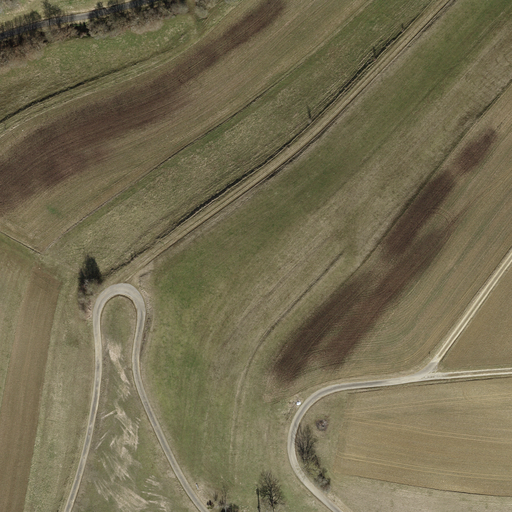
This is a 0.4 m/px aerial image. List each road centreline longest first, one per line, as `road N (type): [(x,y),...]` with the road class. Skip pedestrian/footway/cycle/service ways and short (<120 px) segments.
road 1 (unclassified): [(67,511),(94,410),(100,300),(121,285),(142,303),(136,348),(145,399),(207,511)]
road 2 (track): [(448,0),(300,145),(121,285)]
road 3 (unclassified): [(339,511),(298,472),(293,433),(301,411),(332,389),(426,376)]
road 4 (track): [(146,0),(0,36)]
road 5 (track): [(426,376),(511,254)]
